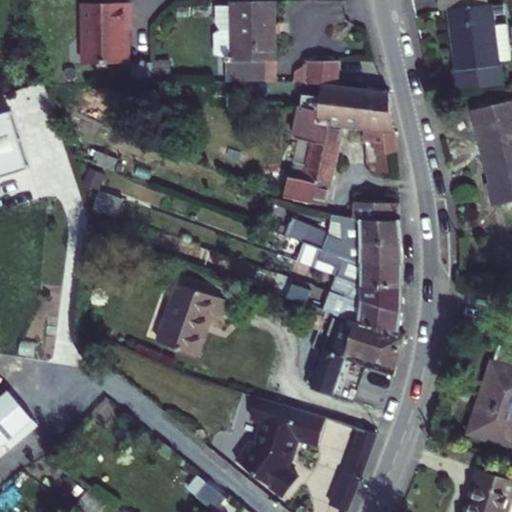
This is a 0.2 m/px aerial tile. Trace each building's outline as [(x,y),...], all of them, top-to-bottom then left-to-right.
[(507,60),(504,60),(504,59),(511,57),(511,22),(511,21),(500,23),(497,1),(494,2),(455,6),(462,66),(458,66),(461,87),(509,81),(507,60)] [(126,22),(126,2),(78,3),(79,62),(129,61),(128,22),(126,22)] [(286,74),(283,2),(241,4),(241,8),(242,29),(243,56),(238,56),(239,60),(243,60),(243,76),(286,74)] [(242,29),(241,8),(226,9),(226,23),(231,29),(242,29)] [(243,56),(242,29),(231,29),(224,33),(225,53),(232,57),(238,56),(243,56)] [(346,118),(367,120),(401,124),(396,87),(345,81),(346,60),(315,60),(314,78),(302,78),(302,89),(321,89),(321,80),(329,79),(326,105),(327,115),(346,118)] [(326,105),(302,103),(299,134),(312,136),(309,172),(294,171),(292,192),(335,198),(346,118),(327,115),(326,105)] [(511,103),(481,112),(499,182),(511,179),(511,103)] [(0,175),(37,165),(19,107),(0,113),(0,175)] [(367,120),(370,148),(403,145),(401,124),(367,120)] [(361,212),(370,213),(405,214),(410,207),(409,195),(361,199),(361,212)] [(370,213),(370,237),(406,236),(405,214),(370,213)] [(317,240),(331,245),(369,258),(406,259),(406,236),(370,237),(323,223),(317,240)] [(369,258),(331,245),(328,256),(350,265),(348,273),(361,277),(363,269),(370,272),(368,280),(406,282),(406,259),(369,258)] [(342,271),(336,288),(406,311),(406,310),(406,282),(368,280),(361,277),(348,273),(342,271)] [(229,298),(178,280),(158,339),(179,346),(191,351),(198,353),(213,312),(223,315),(229,298)] [(329,309),(359,319),(402,334),(406,311),(336,288),(329,309)] [(511,323),(511,296),(485,293),(483,320),(511,323)] [(337,314),(313,383),(334,391),(350,348),(358,325),(350,323),(351,319),(337,314)] [(350,348),(399,364),(408,335),(402,334),(359,319),(358,325),(350,348)] [(511,425),(511,347),(493,341),(488,356),(487,355),(465,425),(508,439),(511,425)] [(72,406),(50,386),(12,425),(34,446),(72,406)] [(323,442),(331,415),(321,411),(261,394),(255,416),(267,419),(261,440),(255,438),(241,457),(288,494),(303,475),(291,465),(297,457),(302,436),(323,442)] [(354,446),(372,453),(379,433),(375,430),(361,426),(354,446)] [(333,502),(351,509),(372,453),(354,446),(333,502)] [(200,488),(209,477),(200,469),(190,481),(200,488)] [(510,511),(511,508),(511,480),(483,470),(469,511),(510,511)] [(228,492),(209,477),(200,488),(218,503),(228,492)] [(241,511),(260,511),(248,502),(241,511)]
